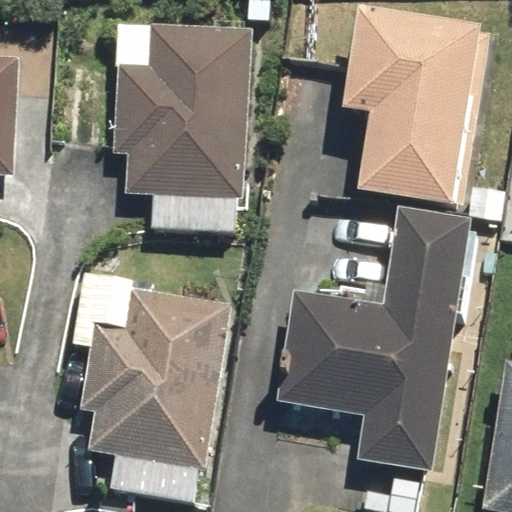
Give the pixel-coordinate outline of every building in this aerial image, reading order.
[(497,31),(367,14),(353,119),(378,122),(367,199),(473,213),(497,31)] [(257,206),(262,35),(122,31),(119,157),(132,157),(131,197),(157,198),(156,237),(240,239),(241,206),(257,206)] [(0,175),(17,176),(19,58),(0,57),(0,175)] [(453,476),(485,229),(410,219),(397,311),(304,299),(290,408),(369,418),(363,464),(453,476)] [(208,505),(236,310),(142,296),(144,284),(89,276),(78,352),(97,355),(89,408),(102,410),(96,451),(119,455),(114,492),(208,505)] [(511,511),(511,389),(491,511),(511,511)]
